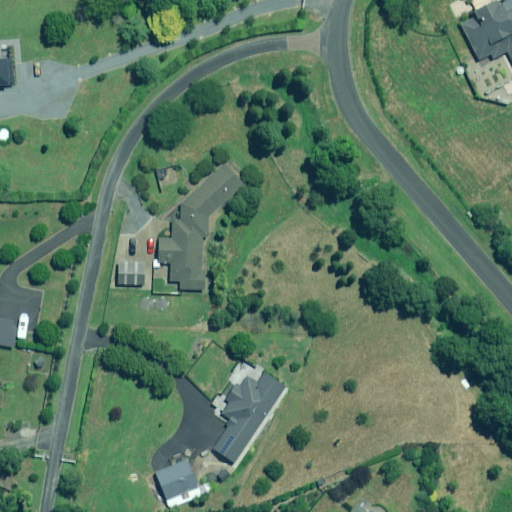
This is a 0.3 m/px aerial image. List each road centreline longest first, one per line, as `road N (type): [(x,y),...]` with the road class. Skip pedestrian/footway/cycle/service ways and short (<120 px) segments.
road 1 (residential): [(55,458),(114,175),(140,129),(205,69),(250,51),(337,39)]
road 2 (residential): [(337,39),(355,117),(511,300)]
